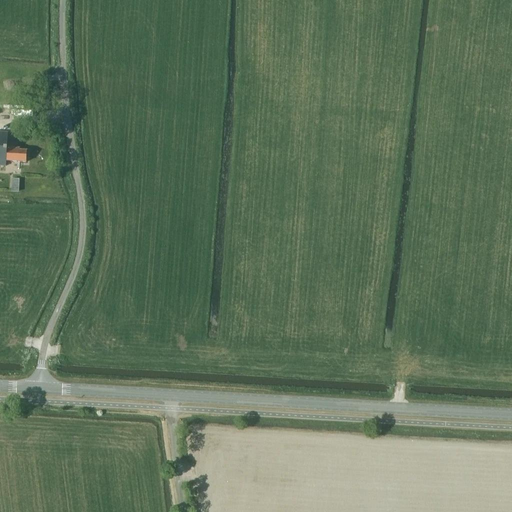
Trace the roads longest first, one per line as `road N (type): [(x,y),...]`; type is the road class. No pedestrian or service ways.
road 1 (secondary): [(511,413),(38,387)]
road 2 (unclassified): [(38,387),(82,219),(62,73),(62,0)]
